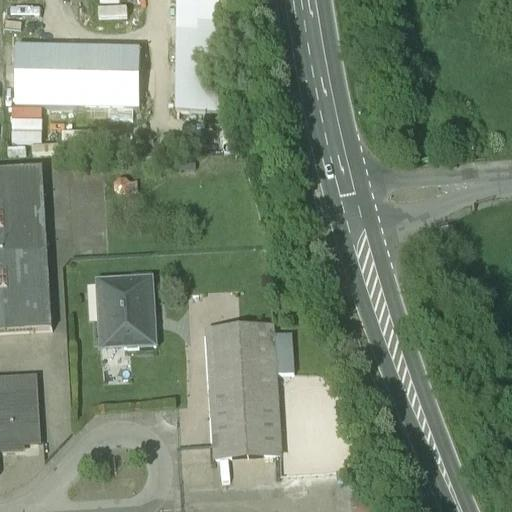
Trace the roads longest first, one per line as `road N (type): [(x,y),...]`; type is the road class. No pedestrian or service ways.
road 1 (secondary): [(459,511),(389,351),(312,0)]
road 2 (residential): [(141,511),(157,498),(160,465),(137,440),(90,444),(69,468)]
